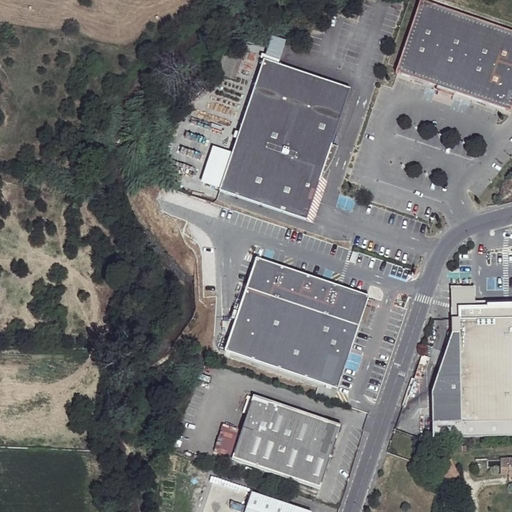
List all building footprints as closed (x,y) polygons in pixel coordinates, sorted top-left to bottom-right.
[(511,33),(420,2),(396,74),(511,114),(511,110),(511,33)] [(220,192),(307,222),(351,92),(263,61),(220,192)] [(371,296),(258,259),(227,353),(340,390),(371,296)] [(511,305),(458,308),(461,421),(511,419),(511,305)] [(254,399),(232,462),(320,492),(342,427),(254,399)] [(511,459),(501,460),(501,475),(509,475),(511,474),(511,459)] [(441,464),(449,482),(460,477),(453,461),(446,461),(441,464)] [(209,470),(205,483),(226,489),(230,476),(209,470)] [(310,511),(253,492),(245,511),(310,511)]
